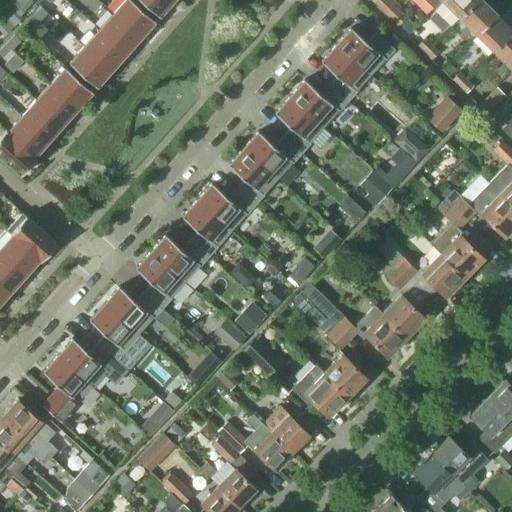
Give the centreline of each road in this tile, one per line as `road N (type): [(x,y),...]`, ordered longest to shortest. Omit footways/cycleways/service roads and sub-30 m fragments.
road 1 (residential): [(0,365),(323,0)]
road 2 (unclassified): [(304,511),(511,301)]
